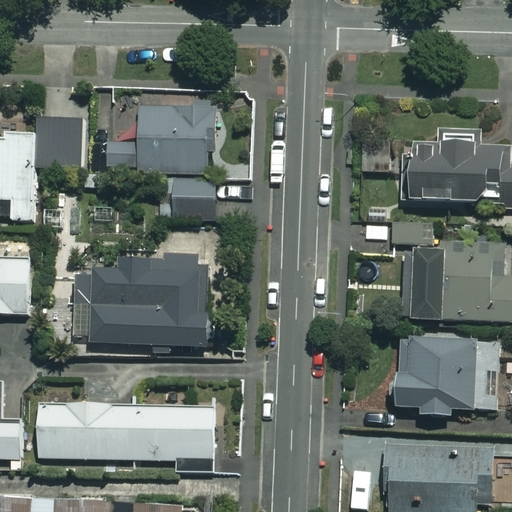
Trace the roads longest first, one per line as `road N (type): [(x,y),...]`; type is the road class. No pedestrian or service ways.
road 1 (residential): [(289,511),(307,29)]
road 2 (residential): [(0,18),(307,29)]
road 3 (residential): [(307,29),(511,35)]
